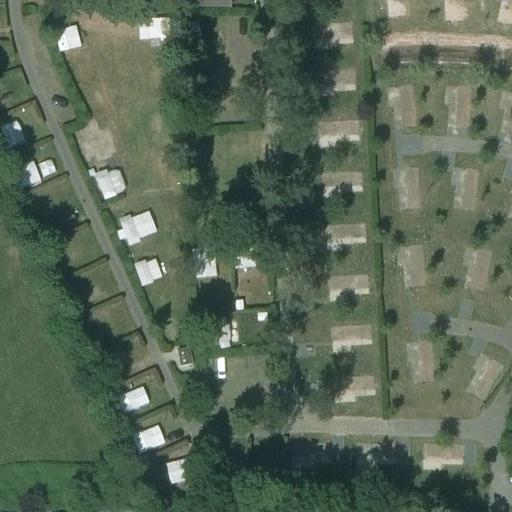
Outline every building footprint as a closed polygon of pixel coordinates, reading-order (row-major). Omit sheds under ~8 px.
[(434,0),(434,10),(456,11),(456,0),(434,0)] [(114,47),(113,20),(91,20),(92,48),(114,47)] [(353,52),(352,29),(327,30),(328,53),(353,52)] [(3,81),(0,82),(0,109),(13,104),(3,81)] [(81,91),(88,110),(109,102),(102,83),(81,91)] [(8,147),(25,140),(17,120),(0,127),(8,147)] [(98,131),(77,136),(84,163),(104,158),(98,131)] [(117,167),(95,177),(104,199),(127,189),(117,167)] [(402,172),(402,194),(419,195),(420,173),(402,172)] [(144,216),(120,223),(126,245),(151,239),(144,216)] [(51,248),(60,272),(79,265),(70,241),(51,248)] [(90,326),(95,341),(113,335),(107,320),(90,326)] [(188,349),(176,352),(179,367),(191,365),(188,349)] [(147,426),(128,433),(136,452),(155,445),(147,426)] [(239,449),(220,450),(222,481),(240,480),(239,449)] [(189,457),(164,464),(170,484),(195,477),(189,457)]
